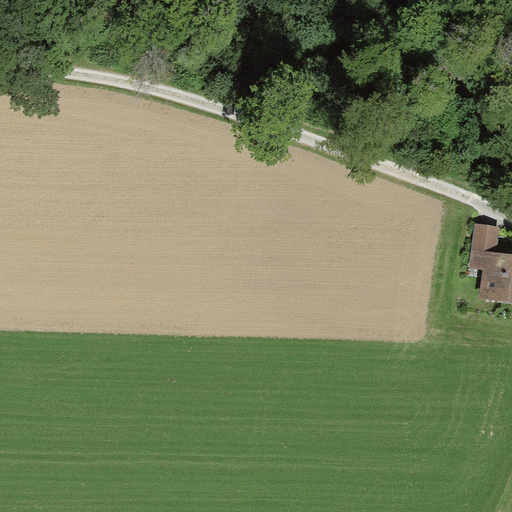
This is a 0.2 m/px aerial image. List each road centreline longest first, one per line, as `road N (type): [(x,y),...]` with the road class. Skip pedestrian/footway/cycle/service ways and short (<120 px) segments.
road 1 (track): [(511,220),(393,168),(154,90),(0,64)]
road 2 (track): [(415,0),(459,86),(511,143)]
